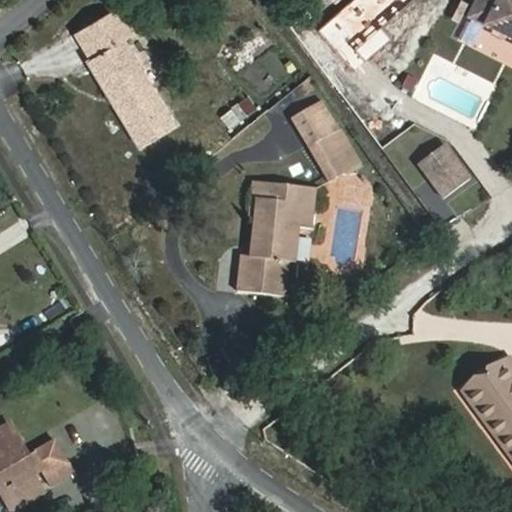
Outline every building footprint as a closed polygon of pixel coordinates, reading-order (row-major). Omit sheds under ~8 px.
[(407,11),(397,0),(362,0),(311,44),(336,72),(407,11)] [(511,0),(471,0),(460,24),(511,48),(511,0)] [(116,47),(130,36),(117,19),(72,52),(137,143),(170,120),(149,92),(116,47)] [(246,94),(218,118),(230,132),(258,108),(246,94)] [(325,122),(315,130),(346,173),(358,165),(325,122)] [(346,173),(315,130),(299,143),(330,184),(346,173)] [(409,166),(436,199),(463,177),(436,144),(409,166)] [(309,216),(310,183),(263,180),(258,251),(244,250),(242,283),(281,286),(285,246),(299,247),(302,216),(309,216)] [(511,449),(511,358),(504,346),(460,375),(511,449)] [(13,455),(23,448),(8,425),(0,429),(0,494),(10,511),(12,511),(46,493),(36,476),(41,472),(31,456),(29,457),(18,464),(13,455)] [(53,442),(31,456),(41,472),(64,459),(53,442)] [(29,457),(23,448),(13,455),(18,464),(29,457)] [(64,459),(41,472),(49,487),(72,473),(64,459)]
